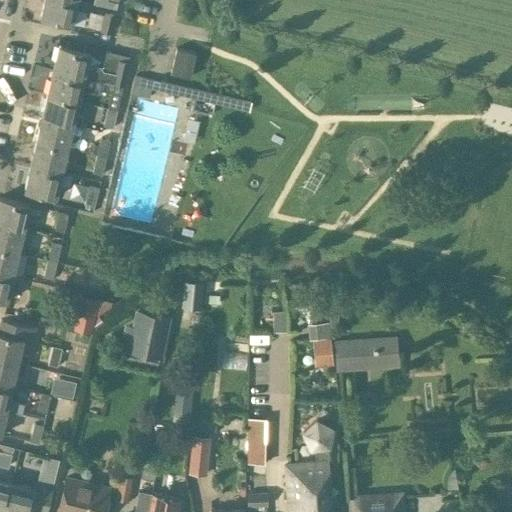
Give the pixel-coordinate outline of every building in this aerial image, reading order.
[(85,1),(79,0),(43,0),(40,16),(72,24),(76,8),(83,10),(85,1)] [(100,29),(100,30),(111,33),(115,14),(104,12),(104,14),(100,29)] [(58,45),(58,46),(52,70),(100,81),(113,84),(115,74),(104,71),(102,67),(95,66),(91,68),(88,67),(91,53),(58,45)] [(190,77),(196,53),(177,48),(171,72),(190,77)] [(123,87),(124,81),(128,62),(118,60),(115,74),(113,84),(123,87)] [(52,70),(46,94),(79,102),(83,89),(98,92),(100,81),(52,70)] [(135,75),(130,95),(135,96),(137,86),(156,90),(158,80),(135,75)] [(252,103),(163,82),(161,91),(191,98),(188,110),(193,111),(196,99),(250,112),(252,103)] [(111,93),(107,109),(117,111),(123,87),(113,84),(111,93)] [(77,114),(79,102),(46,94),(41,118),(74,126),(74,125),(81,127),(83,116),(77,114)] [(113,127),(117,111),(107,109),(103,125),(113,127)] [(68,149),(74,126),(41,118),(35,142),(68,149)] [(96,156),(106,158),(110,140),(100,137),(96,156)] [(63,173),(68,149),(35,142),(30,165),(63,173)] [(102,175),(106,158),(96,156),(92,172),(102,175)] [(57,196),(63,173),(30,165),(24,189),(57,196)] [(89,185),(85,202),(95,205),(99,187),(89,185)] [(0,222),(24,229),(30,204),(0,197),(0,222)] [(58,212),(54,229),(64,232),(68,214),(58,212)] [(24,229),(0,222),(0,248),(18,253),(24,229)] [(51,241),(47,260),(57,262),(61,244),(51,241)] [(13,276),(18,253),(0,248),(0,273),(19,278),(19,277),(13,276)] [(57,262),(47,260),(43,277),(53,279),(57,262)] [(17,287),(19,278),(0,273),(0,299),(7,301),(11,285),(17,287)] [(201,308),(204,281),(184,279),(181,306),(201,308)] [(209,294),(209,302),(219,302),(219,294),(209,294)] [(130,346),(160,353),(169,315),(139,308),(130,346)] [(273,330),(286,330),(286,309),(273,309),(273,330)] [(77,315),(74,329),(82,331),(91,333),(92,326),(93,319),(77,315)] [(0,358),(26,365),(28,355),(20,353),(23,339),(32,342),(36,328),(1,319),(0,321),(0,358)] [(308,338),(330,336),(328,321),(307,323),(308,338)] [(86,364),(90,339),(70,336),(66,361),(86,364)] [(330,337),(320,338),(323,364),(333,363),(330,337)] [(393,337),(337,341),(339,369),(395,365),(393,337)] [(48,364),(57,366),(62,348),(52,346),(48,364)] [(224,353),(223,371),(247,371),(248,354),(224,353)] [(0,384),(12,387),(15,373),(23,375),(26,365),(0,358),(0,384)] [(59,393),(72,397),(76,381),(63,378),(59,393)] [(177,378),(172,420),(189,422),(194,380),(177,378)] [(9,400),(12,387),(0,384),(0,408),(7,410),(21,413),(23,404),(9,400)] [(40,393),(36,411),(46,413),(50,395),(40,393)] [(249,418),(249,429),(265,429),(265,418),(249,418)] [(284,462),(286,486),(330,482),(329,467),(327,444),(331,427),(315,418),(302,430),(310,446),(314,446),(315,459),(284,462)] [(34,423),(29,441),(39,443),(43,425),(34,423)] [(265,440),(265,429),(249,429),(248,440),(265,440)] [(188,471),(207,473),(210,436),(192,434),(188,471)] [(265,451),(265,440),(248,440),(248,451),(265,451)] [(0,443),(0,453),(11,456),(13,447),(0,443)] [(265,463),(265,451),(248,451),(248,462),(265,463)] [(124,459),(120,475),(115,499),(128,501),(133,477),(129,476),(132,461),(124,459)] [(102,511),(109,485),(67,475),(57,511),(102,511)] [(0,511),(4,511),(12,483),(0,480),(0,511)] [(12,483),(4,511),(47,511),(54,485),(36,480),(34,489),(12,483)] [(288,511),(314,511),(332,510),(330,482),(286,486),(288,511)] [(148,511),(152,493),(138,491),(134,511),(148,511)] [(248,506),(268,505),(267,491),(247,492),(248,506)] [(403,511),(402,491),(349,495),(350,511),(403,511)] [(165,496),(152,493),(148,511),(178,511),(181,499),(165,496)]
